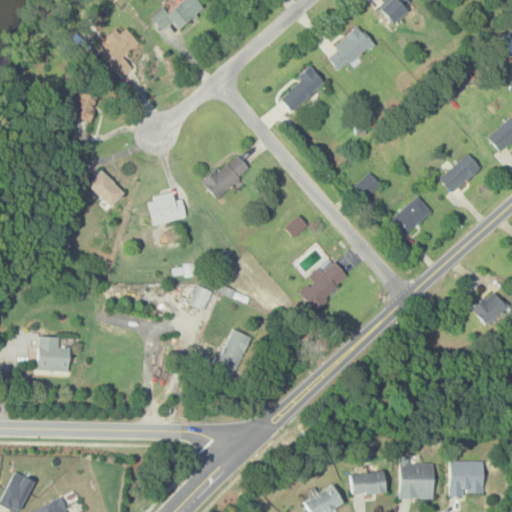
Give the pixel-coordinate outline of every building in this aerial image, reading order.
[(160,30),(170,22),(177,29),(201,9),(193,0),(173,0),(151,19),(160,30)] [(405,11),(396,0),(388,0),(378,8),(390,23),(405,11)] [(339,71),(369,41),(354,26),(324,56),(339,71)] [(128,67),(120,58),(136,42),(122,28),(96,54),(119,76),(128,67)] [(276,94),(288,110),(323,84),(310,68),(276,94)] [(95,96),(78,91),(69,117),(86,122),(95,96)] [(511,112),(485,137),(498,152),(511,139),(511,112)] [(213,197),(247,170),(235,154),(200,181),(213,197)] [(437,176),(449,192),(479,169),(467,154),(437,176)] [(107,206),(121,192),(99,170),(85,184),(107,206)] [(353,187),(365,199),(380,184),(368,171),(353,187)] [(183,217),(179,198),(172,200),(171,192),(144,198),(150,224),(183,217)] [(386,221),(400,237),(429,211),(416,196),(386,221)] [(307,225),(298,214),(283,227),(292,237),(307,225)] [(310,280),(314,284),(309,289),(319,299),(344,274),(330,260),(310,280)] [(200,309),(207,292),(195,287),(188,304),(200,309)] [(506,310),(492,291),(470,308),(484,326),(506,310)] [(248,337),(229,329),(211,370),(230,378),(248,337)] [(57,337),(36,337),(35,371),(66,372),(67,358),(56,357),(57,337)] [(431,463),(407,463),(407,456),(398,456),(398,498),(431,498),(431,463)] [(481,461),(447,461),(447,495),(481,495),(481,461)] [(0,505),(14,511),(16,511),(32,480),(12,470),(0,494),(0,505)] [(349,475),(351,495),(384,492),(382,472),(349,475)] [(302,500),(308,511),(325,511),(341,504),(332,485),(302,500)] [(68,511),(60,495),(26,511),(68,511)]
